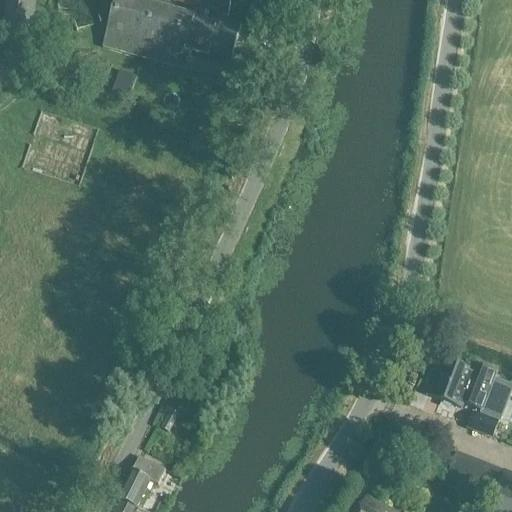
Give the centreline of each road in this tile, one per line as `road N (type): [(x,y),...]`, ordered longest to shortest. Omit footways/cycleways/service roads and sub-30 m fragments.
road 1 (unclassified): [(98,511),(216,270),(285,96),(308,0)]
road 2 (unclassified): [(300,511),(346,439),(398,319),(458,0)]
